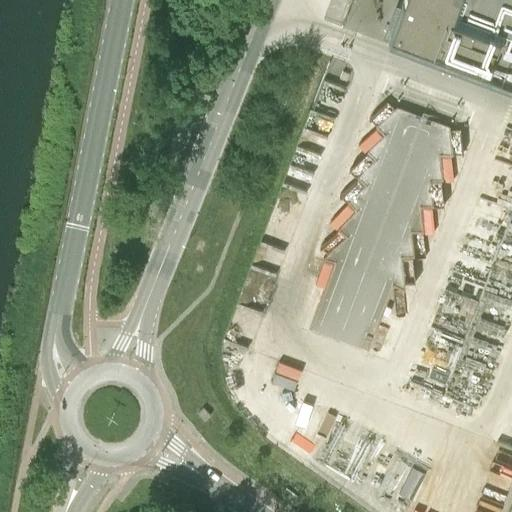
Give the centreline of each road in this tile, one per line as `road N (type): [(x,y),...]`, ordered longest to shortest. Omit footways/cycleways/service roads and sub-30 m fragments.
road 1 (tertiary): [(74,389),(55,360),(56,328),(119,0)]
road 2 (unclassified): [(123,374),(266,0)]
road 3 (tertiary): [(251,511),(145,439)]
